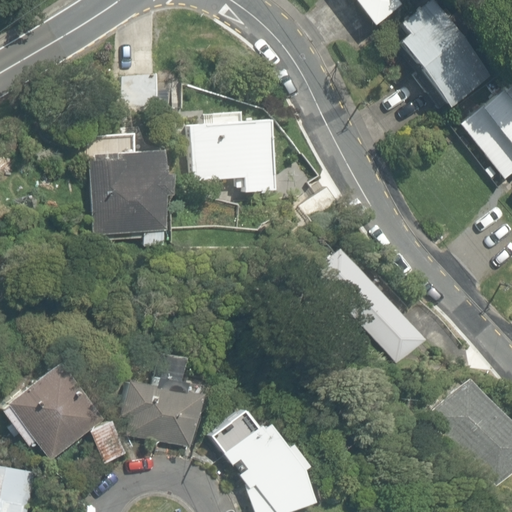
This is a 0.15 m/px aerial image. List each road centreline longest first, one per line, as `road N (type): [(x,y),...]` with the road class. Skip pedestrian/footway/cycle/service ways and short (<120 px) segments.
road 1 (residential): [(511,354),(410,254),(366,167),(250,0)]
road 2 (secondary): [(123,0),(0,75)]
road 3 (residential): [(218,511),(186,478),(157,475),(125,489),(110,511)]
